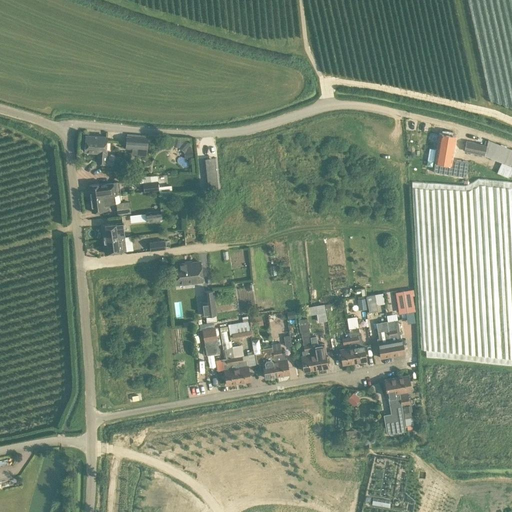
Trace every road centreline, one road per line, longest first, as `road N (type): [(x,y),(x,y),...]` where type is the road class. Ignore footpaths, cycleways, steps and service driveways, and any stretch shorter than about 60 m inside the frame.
road 1 (residential): [(62,129),(243,131),(328,105),(407,115)]
road 2 (residential): [(90,420),(412,361)]
road 3 (tertiary): [(90,420),(80,263)]
road 4 (residential): [(80,263),(225,246)]
road 5 (tertiary): [(80,263),(62,129)]
